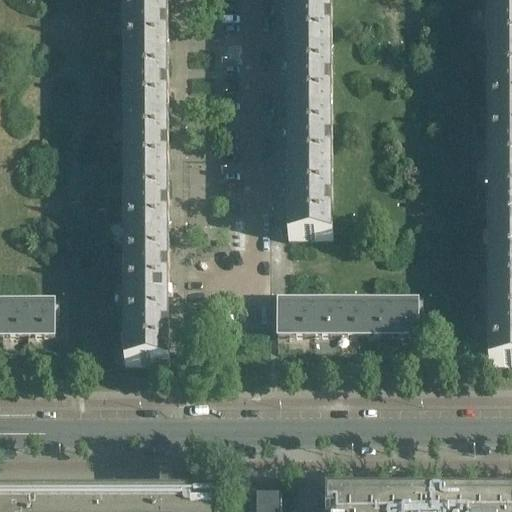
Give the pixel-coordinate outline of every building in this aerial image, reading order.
[(169,8),(168,0),(123,0),(124,8),(169,8)] [(333,246),(332,0),(287,0),(288,246),(333,246)] [(511,67),(511,6),(488,6),(488,67),(511,67)] [(169,68),(169,34),(169,8),(124,8),(124,69),(169,68)] [(511,127),(511,67),(488,67),(488,128),(511,127)] [(169,129),(169,68),(124,69),(124,129),(169,129)] [(511,188),(511,127),(488,128),(488,188),(511,188)] [(169,189),(169,129),(124,129),(124,189),(169,189)] [(511,248),(511,188),(488,188),(488,249),(511,248)] [(169,250),(169,189),(124,189),(125,250),(169,250)] [(511,309),(511,248),(488,249),(489,309),(511,309)] [(170,310),(169,250),(125,250),(125,310),(170,310)] [(511,370),(511,309),(489,309),(489,371),(511,370)] [(55,342),(55,313),(55,311),(0,310),(0,341),(3,342),(3,337),(8,337),(9,342),(28,342),(28,337),(34,337),(36,342),(55,342)] [(170,372),(170,310),(125,310),(125,372),(170,372)] [(418,341),(418,311),(278,310),(278,341),(289,341),(289,337),(296,337),(297,341),(315,341),(315,336),(322,336),(323,341),(341,341),(341,336),(346,336),(348,341),(366,341),(366,336),(371,336),(373,341),(392,341),(392,336),(397,336),(399,340),(418,341)] [(216,511),(217,499),(174,499),(174,485),(174,483),(161,483),(161,485),(161,499),(34,499),(0,499),(0,511),(216,511)] [(283,511),(283,499),(283,497),(283,496),(258,497),(257,511),(283,511)] [(511,511),(511,498),(326,499),(326,511),(511,511)]
